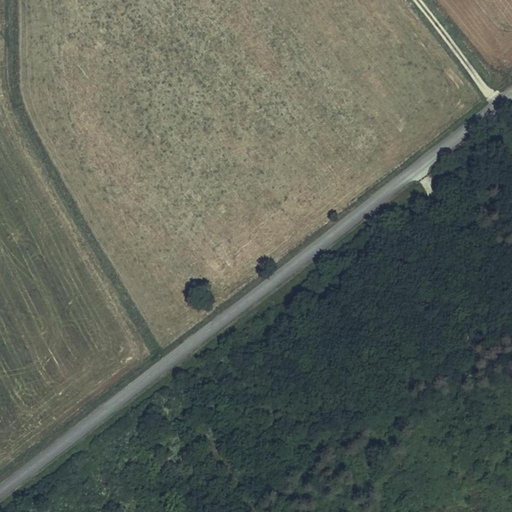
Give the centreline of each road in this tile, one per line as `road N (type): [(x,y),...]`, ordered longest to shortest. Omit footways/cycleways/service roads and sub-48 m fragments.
road 1 (tertiary): [(0,491),(511,92)]
road 2 (track): [(418,168),(511,286)]
